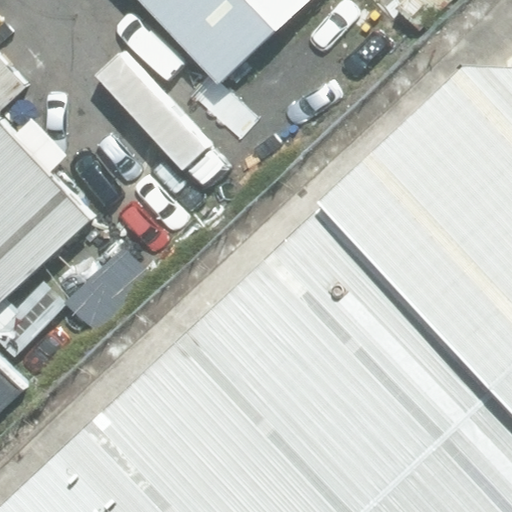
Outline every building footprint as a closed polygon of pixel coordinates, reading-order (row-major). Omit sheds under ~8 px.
[(309,0),(136,0),(217,85),(309,0)] [(384,56),(360,31),(303,88),(328,112),(384,56)] [(511,511),(511,97),(487,98),(39,511),(511,511)] [(300,137),(275,112),(219,171),(244,195),(300,137)] [(0,123),(0,302),(91,220),(0,123)] [(0,408),(17,393),(0,374),(0,408)]
